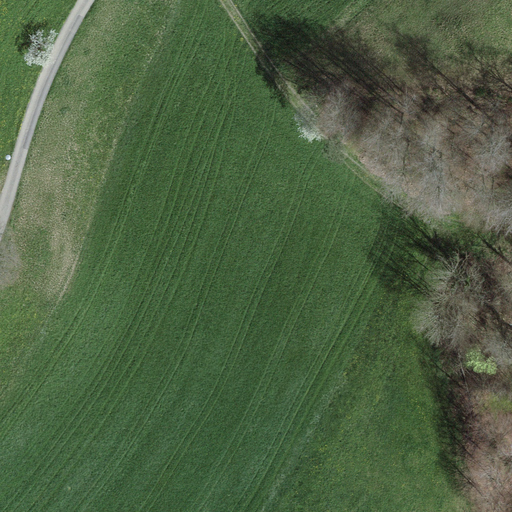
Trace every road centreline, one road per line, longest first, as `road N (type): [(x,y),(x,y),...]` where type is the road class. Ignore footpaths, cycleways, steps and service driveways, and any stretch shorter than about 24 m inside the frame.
road 1 (track): [(511,225),(400,191),(340,151),(222,0)]
road 2 (unclassified): [(0,214),(50,59),(85,0)]
